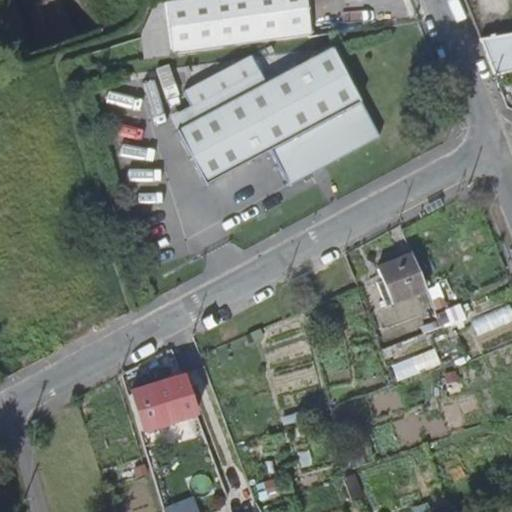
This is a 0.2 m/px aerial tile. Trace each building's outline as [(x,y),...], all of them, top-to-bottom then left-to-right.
[(207,0),(199,1),(206,52),(315,38),(310,0),(207,0)] [(199,1),(156,7),(160,34),(165,57),(206,52),(199,1)] [(511,37),(482,43),(496,79),(511,75),(511,37)] [(380,141),(333,52),(177,131),(205,186),(271,152),(290,187),(314,175),(312,171),(324,164),(326,169),(380,141)] [(391,309),(428,294),(412,255),(379,269),(383,281),(380,283),(391,309)] [(172,382),(131,394),(142,428),(182,415),(172,382)] [(128,416),(106,425),(116,452),(139,443),(128,416)] [(360,482),(377,478),(372,464),(354,469),(360,482)] [(164,506),(166,511),(198,511),(194,497),(164,506)]
